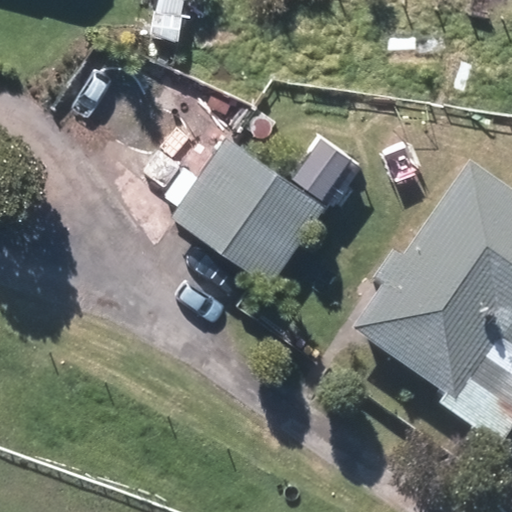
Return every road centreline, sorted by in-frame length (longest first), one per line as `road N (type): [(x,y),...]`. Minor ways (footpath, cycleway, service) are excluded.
road 1 (track): [(439,511),(227,344),(108,286),(0,252)]
road 2 (track): [(0,106),(64,127),(145,243)]
road 3 (track): [(145,243),(227,344)]
